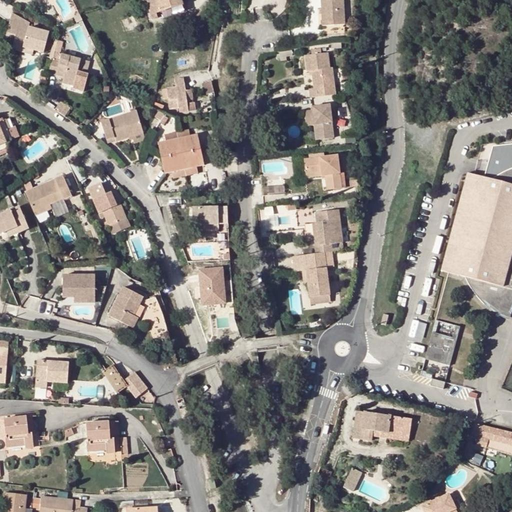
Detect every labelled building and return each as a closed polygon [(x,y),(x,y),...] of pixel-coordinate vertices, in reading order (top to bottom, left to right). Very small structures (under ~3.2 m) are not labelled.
[(183,5),(181,0),(146,0),(152,16),(152,18),(158,16),(157,13),(183,5)] [(215,3),(209,0),(204,11),(211,13),(215,3)] [(346,24),(344,0),(323,0),(324,24),(346,24)] [(201,12),(188,25),(193,31),(195,29),(198,26),(201,29),(201,28),(209,20),(201,12)] [(74,18),(77,25),(84,22),(80,15),(74,18)] [(15,18),(10,37),(17,38),(18,34),(29,36),(30,31),(32,31),(33,27),(15,18)] [(29,36),(18,34),(17,38),(16,41),(14,53),(24,55),(25,50),(34,52),(45,55),(50,36),(32,31),(30,31),(29,36)] [(316,70),(317,75),(318,88),(313,89),(314,98),(340,94),(337,67),(333,68),(331,52),(308,55),(311,71),(312,71),(316,70)] [(78,74),(82,61),(62,56),(61,62),(54,60),(50,75),(57,77),(58,73),(66,75),(65,79),(64,85),(74,88),(78,74)] [(91,64),(82,61),(78,74),(88,76),(91,64)] [(88,76),(78,74),(74,88),(73,91),(86,93),(90,76),(88,76)] [(175,77),(176,85),(184,83),(183,76),(175,77)] [(212,81),(204,82),(206,93),(213,93),(212,81)] [(176,88),(162,90),(164,100),(168,100),(170,110),(179,109),(179,113),(189,112),(186,96),(192,96),(192,90),(186,91),(185,88),(184,83),(176,85),(176,88)] [(321,124),(323,139),(336,138),(332,106),(315,108),(315,112),(307,113),(308,125),(316,124),(321,124)] [(136,111),(102,124),(107,141),(116,138),(117,142),(133,136),(144,133),(136,111)] [(3,123),(0,123),(0,132),(5,143),(0,145),(0,153),(8,150),(6,148),(8,143),(11,141),(3,123)] [(198,135),(190,137),(182,138),(181,132),(172,134),(173,140),(166,141),(157,143),(164,174),(172,172),(179,171),(180,177),(190,175),(189,169),(197,167),(205,166),(198,135)] [(144,133),(133,136),(135,142),(146,138),(144,133)] [(283,134),(276,135),(277,145),(284,144),(283,134)] [(511,144),(494,147),(485,177),(466,173),(440,271),(466,278),(470,288),(479,291),(477,298),(483,304),(489,295),(511,312),(511,144)] [(340,155),(307,159),(309,173),(325,171),(325,175),(329,175),(331,189),(345,187),(340,155)] [(64,178),(26,194),(35,217),(47,211),(46,207),(50,205),(64,199),(65,200),(73,197),(64,178)] [(104,184),(91,189),(101,214),(105,212),(116,235),(133,228),(129,221),(122,205),(118,206),(116,201),(112,193),(109,195),(104,184)] [(227,207),(193,208),(194,226),(201,226),(218,225),(227,224),(227,207)] [(0,236),(8,233),(19,228),(21,233),(29,230),(21,209),(0,217),(0,236)] [(319,212),(320,222),(323,246),(318,246),(319,254),(328,253),(336,252),(336,251),(336,244),(346,243),(341,209),(319,212)] [(51,220),(47,211),(35,217),(39,224),(51,220)] [(315,222),(318,246),(323,246),(320,222),(315,222)] [(11,238),(21,233),(19,228),(8,233),(11,238)] [(346,243),(336,244),(336,251),(347,250),(346,243)] [(328,253),(330,268),(337,268),(336,252),(328,253)] [(319,254),(307,256),(311,285),(313,298),(334,295),(330,268),(328,253),(319,254)] [(307,256),(297,257),(299,273),(305,272),(307,285),(311,285),(307,256)] [(60,259),(54,261),(58,269),(59,269),(63,267),(60,259)] [(223,270),(200,272),(201,288),(204,288),(205,307),(226,306),(223,270)] [(97,274),(65,277),(67,299),(78,298),(90,297),(90,303),(100,302),(97,274)] [(479,291),(470,288),(472,293),(475,296),(477,298),(479,291)] [(143,299),(124,289),(116,303),(119,305),(117,309),(113,307),(108,317),(127,327),(132,317),(139,307),(143,299)] [(334,295),(313,298),(314,305),(335,302),(334,295)] [(509,323),(511,314),(511,312),(489,295),(483,304),(485,307),(509,323)] [(154,300),(144,304),(156,336),(166,332),(154,300)] [(144,310),(139,307),(132,317),(138,321),(144,310)] [(384,313),(381,324),(386,325),(389,315),(384,313)] [(138,321),(132,317),(127,327),(133,331),(138,321)] [(454,336),(434,331),(427,355),(446,360),(446,357),(453,359),(462,326),(457,325),(454,336)] [(446,360),(427,355),(426,360),(451,366),(453,359),(446,357),(446,360)] [(68,364),(38,361),(36,381),(47,382),(67,384),(68,364)] [(112,366),(104,372),(117,393),(126,387),(122,381),(112,366)] [(146,389),(133,372),(122,381),(135,398),(146,389)] [(448,384),(433,379),(431,385),(446,389),(448,384)] [(389,429),(410,432),(412,419),(356,411),(354,426),(362,427),(360,440),(371,441),(372,436),(372,430),(388,432),(389,429)] [(27,418),(4,420),(7,448),(25,446),(25,449),(33,448),(32,434),(28,434),(27,418)] [(113,422),(86,424),(88,453),(106,452),(106,454),(115,454),(113,422)] [(511,432),(474,424),(470,437),(477,440),(476,444),(500,452),(502,443),(511,445),(511,432)] [(352,439),(360,440),(362,427),(354,426),(352,439)] [(372,430),(372,436),(409,441),(410,432),(389,429),(388,432),(372,430)] [(172,445),(170,438),(161,440),(164,447),(172,445)] [(362,474),(352,470),(344,488),(353,493),(354,490),(362,474)] [(214,478),(207,480),(209,489),(216,488),(214,478)] [(450,492),(423,505),(426,511),(447,511),(457,508),(450,492)] [(24,511),(26,496),(5,494),(2,511),(24,511)] [(41,499),(34,499),(33,510),(39,510),(39,511),(85,511),(86,508),(80,507),(80,501),(41,497),(41,499)]
